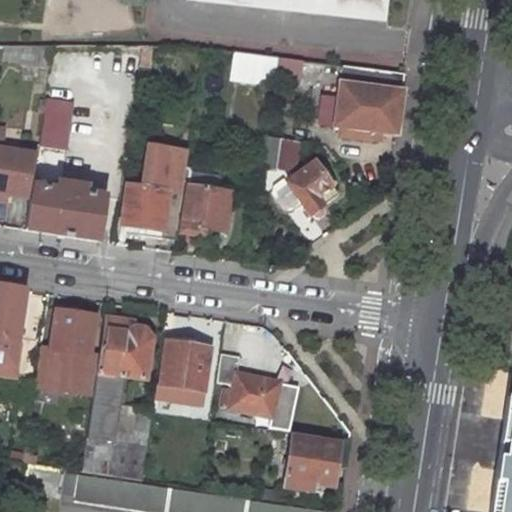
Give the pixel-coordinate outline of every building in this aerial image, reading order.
[(388,21),(389,0),(187,0),(388,21)] [(280,59),(234,53),(230,82),(276,87),(280,59)] [(279,76),(321,81),(324,64),(281,58),(279,76)] [(342,67),(334,129),(402,137),(409,89),(402,88),(405,75),(342,67)] [(40,147),(67,151),(74,102),(47,98),(40,147)] [(261,168),(280,170),(299,173),(302,143),(265,137),(261,168)] [(142,185),(126,184),(120,228),(167,235),(172,196),(182,197),(186,169),(189,151),(147,144),(142,185)] [(39,152),(0,146),(0,204),(8,206),(8,198),(32,203),(34,183),(39,152)] [(343,197),(317,159),(286,183),(311,218),(343,197)] [(176,234),(209,240),(210,232),(228,236),(235,194),(236,183),(226,175),(186,169),(182,197),(176,234)] [(104,245),(111,196),(97,193),(96,199),(90,198),(93,186),(59,180),(58,187),(53,186),(51,192),(45,192),(46,185),(34,183),(32,203),(27,234),(104,245)] [(0,286),(0,380),(18,383),(30,291),(0,286)] [(94,354),(99,316),(54,308),(48,347),(41,346),(34,389),(92,398),(97,376),(102,354),(94,354)] [(149,384),(157,340),(140,320),(107,317),(102,354),(97,376),(125,380),(149,384)] [(209,397),(215,348),(165,341),(158,388),(209,397)] [(276,420),(284,382),(238,372),(239,358),(221,355),(217,384),(223,384),(219,409),(276,420)] [(115,444),(125,380),(97,376),(92,398),(85,440),(115,444)] [(511,414),(478,409),(469,475),(494,471),(504,470),(507,452),(511,452),(511,414)] [(339,491),(346,442),(295,434),(284,491),(319,496),(320,488),(339,491)] [(115,444),(85,440),(80,475),(143,484),(145,465),(148,448),(115,444)] [(511,468),(504,470),(494,471),(491,487),(511,485),(511,468)] [(80,475),(63,472),(61,497),(76,503),(80,475)] [(76,503),(141,511),(330,511),(265,502),(202,493),(143,484),(80,475),(76,503)] [(452,496),(449,511),(487,511),(489,504),(489,500),(452,496)]
